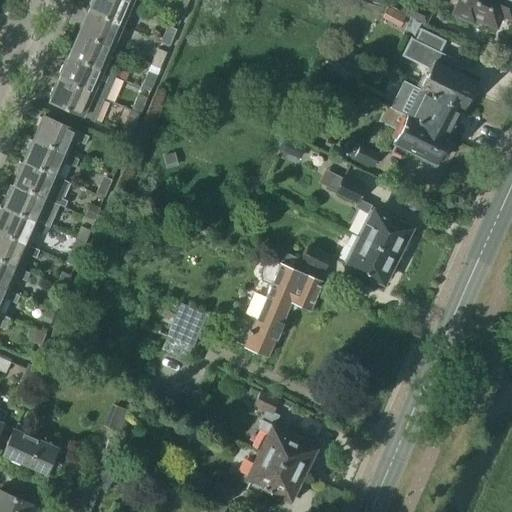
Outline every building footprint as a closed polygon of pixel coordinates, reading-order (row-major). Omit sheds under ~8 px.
[(124,0),(92,0),(88,12),(120,26),(131,3),(124,0)] [(188,1),(185,0),(178,0),(169,21),(178,24),(188,1)] [(451,13),(470,22),(473,17),(495,27),(500,15),(509,19),(511,12),(511,0),(454,0),(457,1),(451,13)] [(405,14),(424,24),(429,15),(409,5),(405,14)] [(88,12),(78,34),(111,48),(120,26),(88,12)] [(167,26),(160,43),(169,47),(176,30),(167,26)] [(426,69),(428,72),(420,90),(462,111),(476,83),(448,69),(453,59),(439,52),(444,42),(419,29),(414,39),(410,37),(400,56),(426,69)] [(78,34),(68,57),(101,71),(111,48),(78,34)] [(331,45),(325,57),(357,73),(363,60),(331,45)] [(157,50),(151,66),(159,69),(166,53),(157,50)] [(68,57),(59,80),(91,94),(103,100),(105,101),(115,77),(101,71),(68,57)] [(147,72),(140,88),(149,92),(157,76),(147,72)] [(59,80),(49,104),(80,118),(93,123),(103,100),(91,94),(59,80)] [(406,116),(449,137),(462,111),(420,90),(406,116)] [(138,95),(131,111),(140,115),(147,99),(138,95)] [(393,152),(405,158),(409,151),(436,164),(449,137),(406,116),(385,106),(378,122),(398,132),(392,145),(395,146),(393,152)] [(76,130),(43,116),(32,141),(65,155),(72,139),(85,146),(89,137),(75,131),(76,130)] [(128,118),(121,135),(130,139),(137,122),(128,118)] [(282,155),(302,165),(309,150),(289,140),(282,155)] [(348,140),(342,152),(372,167),(378,155),(348,140)] [(65,155),(32,141),(23,163),(55,177),(62,162),(75,168),(78,161),(65,155)] [(178,167),(174,153),(162,156),(166,171),(178,167)] [(13,185),(46,200),(59,206),(64,208),(67,202),(61,200),(69,183),(55,177),(23,163),(13,185)] [(328,172),(321,185),(357,203),(364,190),(328,172)] [(102,177),(95,194),(104,197),(111,181),(102,177)] [(46,200),(13,185),(3,209),(49,229),(59,206),(46,200)] [(49,229),(3,209),(0,214),(0,233),(26,245),(32,231),(45,237),(49,229)] [(362,223),(366,225),(360,237),(396,255),(397,252),(402,251),(406,243),(404,239),(409,229),(373,211),(372,213),(368,211),(362,223)] [(80,227),(75,240),(85,244),(90,231),(80,227)] [(26,245),(0,233),(0,260),(16,268),(22,253),(36,259),(39,251),(26,245)] [(346,265),(382,283),(396,255),(360,237),(346,265)] [(284,253),(279,264),(300,273),(322,282),(323,281),(318,279),(321,271),(321,270),(327,257),(308,248),(302,261),(284,253)] [(71,250),(64,265),(73,269),(80,254),(71,250)] [(29,274),(16,268),(0,260),(0,286),(7,290),(13,276),(26,282),(29,274)] [(300,273),(279,264),(270,260),(263,265),(260,272),(261,281),(270,285),(243,347),(267,357),(275,339),(276,339),(282,325),(281,324),(287,309),(292,311),(296,309),(298,305),(310,310),(322,282),(300,273)] [(62,272),(55,286),(64,290),(71,276),(62,272)] [(7,290),(0,286),(0,305),(3,299),(16,305),(20,296),(7,290)] [(180,304),(166,338),(192,349),(207,315),(180,304)] [(0,315),(0,328),(5,331),(9,320),(0,315)] [(45,335),(33,330),(28,341),(41,346),(45,335)] [(2,359),(0,363),(0,372),(5,374),(10,363),(2,359)] [(30,392),(40,370),(28,364),(18,386),(30,392)] [(249,388),(243,400),(265,411),(271,414),(272,412),(277,401),(259,392),(259,393),(249,388)] [(300,437),(275,424),(279,416),(272,412),(271,414),(265,411),(256,428),(267,433),(258,451),(301,473),(314,447),(299,439),(300,437)] [(55,448),(32,438),(34,433),(32,430),(18,424),(15,430),(12,429),(1,454),(44,473),(55,448)] [(108,471),(115,452),(106,449),(98,466),(108,471)] [(246,488),(258,495),(262,488),(287,501),(301,473),(258,451),(245,479),(249,481),(246,488)] [(98,466),(78,511),(90,511),(108,471),(98,466)] [(185,485),(205,494),(211,480),(191,471),(185,485)] [(210,493),(229,502),(235,489),(217,480),(210,493)] [(0,491),(0,511),(36,511),(38,508),(0,491)] [(226,511),(228,508),(210,500),(205,511),(207,511),(226,511)]
